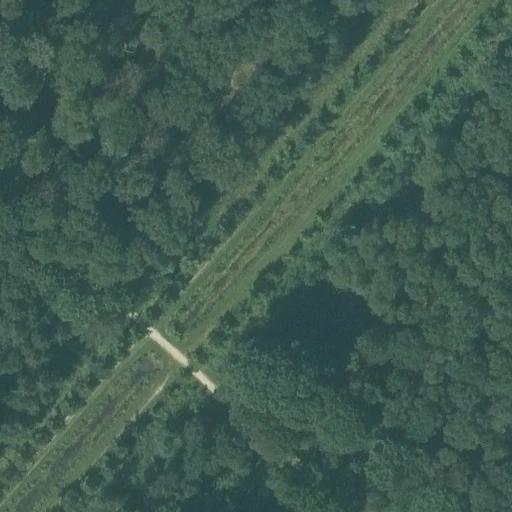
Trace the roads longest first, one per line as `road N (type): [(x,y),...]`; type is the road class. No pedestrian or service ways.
road 1 (track): [(181,358),(380,511)]
road 2 (track): [(0,498),(147,331)]
road 3 (track): [(51,511),(181,358)]
road 4 (track): [(147,331),(0,196)]
